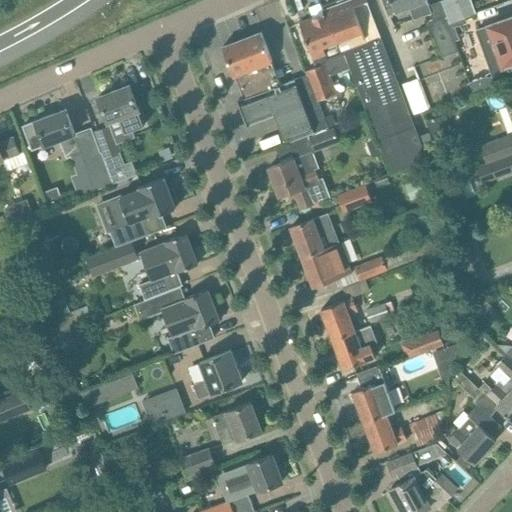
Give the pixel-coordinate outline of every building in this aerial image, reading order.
[(337,0),(339,3),(335,5),(352,48),(342,52),(348,67),(366,112),(390,174),(424,161),(426,160),(366,0),(347,0),(346,1),(345,0),(337,0)] [(448,23),(440,1),(429,5),(427,1),(428,0),(427,0),(382,0),(388,15),(410,7),(414,18),(430,12),(433,19),(429,21),(442,57),(460,50),(457,41),(454,35),(452,35),(448,23)] [(442,0),(441,0),(450,23),(464,17),(457,0),(442,0)] [(457,0),(464,17),(465,17),(476,13),(470,0),(457,0)] [(327,12),(300,23),(313,57),(317,67),(325,64),(329,75),(348,67),(342,52),(352,48),(335,5),(334,5),(336,9),(327,12)] [(450,23),(448,23),(452,35),(454,35),(457,41),(460,40),(455,28),(468,23),(465,17),(464,17),(450,23)] [(511,17),(477,30),(494,75),(496,82),(511,76),(511,17)] [(261,32),(222,47),(233,75),(235,74),(244,99),(281,85),(272,61),(261,32)] [(306,71),(307,75),(317,100),(319,100),(336,93),(329,75),(325,64),(317,67),(306,71)] [(295,79),(295,80),(315,132),(329,126),(325,116),(319,100),(317,100),(307,75),(295,79)] [(473,81),(469,83),(469,84),(470,84),(473,92),(497,83),(496,82),(494,75),(488,78),(487,76),(482,78),(482,76),(473,80),(473,81)] [(239,100),(238,100),(248,126),(249,125),(275,115),(286,143),(310,134),(315,132),(295,80),(281,85),(244,99),(239,100)] [(125,116),(130,130),(143,125),(138,111),(139,110),(129,85),(98,97),(108,122),(125,116)] [(511,86),(502,90),(507,103),(511,115),(511,86)] [(99,149),(91,127),(75,133),(66,109),(23,126),(32,150),(60,139),(67,158),(80,153),(93,188),(114,180),(106,158),(102,148),(99,149)] [(110,126),(96,132),(102,148),(106,158),(120,152),(117,143),(110,126)] [(333,128),(310,137),(315,150),(338,142),(333,128)] [(430,132),(421,135),(429,158),(438,154),(430,132)] [(511,134),(482,145),(488,163),(511,153),(511,134)] [(0,158),(3,158),(7,170),(31,161),(21,136),(0,143),(0,158)] [(268,168),(279,196),(295,191),(301,209),(330,198),(323,180),(319,181),(309,152),(268,168)] [(511,153),(488,163),(478,166),(484,182),(511,171),(511,153)] [(138,187),(139,189),(111,200),(121,226),(112,229),(117,245),(145,235),(139,219),(149,215),(150,217),(176,207),(175,203),(178,202),(173,189),(170,190),(165,177),(138,187)] [(58,186),(45,190),(50,203),(63,199),(58,186)] [(363,186),(339,195),(345,211),(369,202),(363,186)] [(45,232),(38,214),(12,224),(19,242),(45,232)] [(302,256),(337,243),(332,229),(327,214),(314,219),(314,218),(291,227),(302,256)] [(198,264),(186,233),(141,250),(152,279),(139,284),(145,300),(183,285),(178,271),(198,264)] [(360,280),(387,270),(444,248),(440,238),(383,259),(383,257),(355,268),(360,280)] [(471,239),(459,244),(463,255),(475,250),(471,239)] [(119,266),(139,258),(132,241),(98,254),(105,271),(111,268),(119,266)] [(337,243),(302,256),(313,286),(336,277),(335,277),(350,271),(339,242),(337,243)] [(207,289),(163,306),(174,335),(168,337),(174,353),(213,338),(208,324),(219,320),(207,289)] [(322,309),(333,339),(356,330),(349,313),(358,309),(353,297),(322,309)] [(371,322),(390,315),(385,302),(367,309),(371,322)] [(468,316),(475,322),(484,313),(477,306),(468,316)] [(356,330),(333,339),(345,369),(366,361),(366,360),(375,357),(372,347),(377,345),(370,326),(372,326),(371,325),(356,330)] [(415,339),(420,353),(443,344),(438,331),(415,339)] [(231,350),(200,362),(207,379),(194,384),(199,398),(243,381),(231,350)] [(488,393),(487,394),(499,404),(497,406),(511,419),(511,360),(506,355),(498,365),(511,377),(511,378),(505,386),(500,382),(493,390),(486,383),(479,390),(461,373),(459,376),(457,375),(454,378),(476,399),(485,390),(488,393)] [(353,391),(364,421),(387,412),(396,409),(380,368),(357,376),(362,388),(353,391)] [(133,373),(82,392),(86,404),(97,399),(98,402),(139,386),(133,373)] [(0,400),(0,403),(6,419),(32,408),(28,399),(38,395),(34,387),(0,400)] [(83,406),(75,388),(65,392),(73,410),(83,406)] [(173,390),(147,400),(139,403),(144,414),(151,412),(154,418),(180,408),(173,390)] [(251,402),(213,416),(224,444),(239,438),(239,440),(262,432),(251,402)] [(460,449),(460,450),(474,464),(497,439),(491,435),(500,425),(479,406),(470,416),(472,418),(451,441),(460,449)] [(387,412),(364,421),(376,452),(407,440),(402,425),(393,429),(387,412)] [(438,436),(444,414),(436,412),(410,422),(419,444),(438,436)] [(75,434),(86,462),(101,456),(89,428),(75,434)] [(188,477),(216,466),(210,449),(181,460),(188,477)] [(46,469),(39,452),(2,467),(9,484),(46,469)] [(394,477),(420,466),(414,452),(388,462),(394,477)] [(245,495),(259,490),(260,491),(282,482),(271,455),(235,468),(245,495)] [(415,475),(390,489),(402,511),(419,511),(430,506),(429,505),(443,495),(447,499),(457,488),(442,474),(437,479),(426,469),(415,475)] [(227,500),(196,511),(233,511),(230,501),(229,500),(227,500)]
